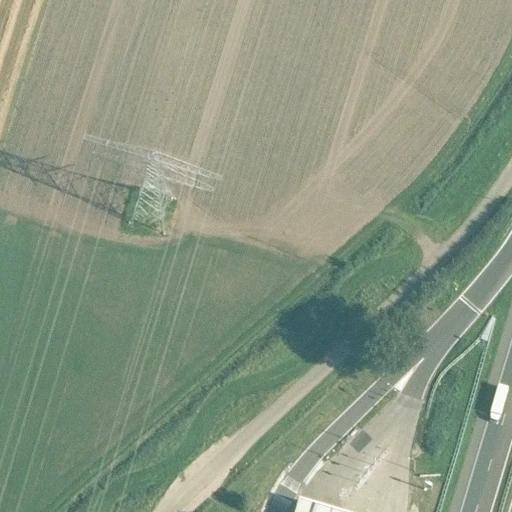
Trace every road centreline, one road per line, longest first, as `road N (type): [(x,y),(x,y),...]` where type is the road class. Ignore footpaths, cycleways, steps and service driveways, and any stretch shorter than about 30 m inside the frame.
road 1 (unclassified): [(167,511),(346,350),(488,207),(511,171)]
road 2 (motorway): [(511,390),(475,511)]
